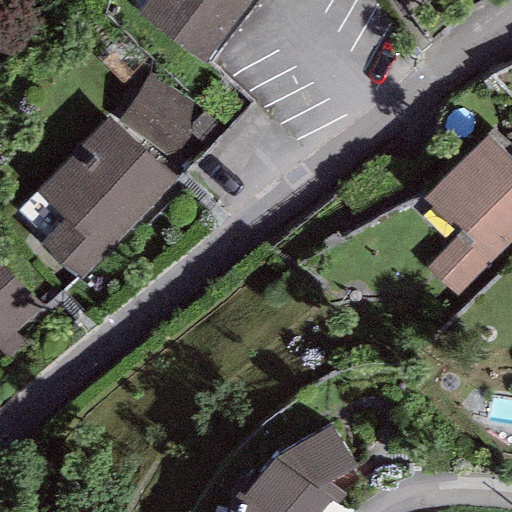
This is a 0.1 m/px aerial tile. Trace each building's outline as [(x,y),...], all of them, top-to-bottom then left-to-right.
[(204,63),(249,1),(247,0),(147,0),(137,14),(204,63)] [(204,114),(150,76),(118,120),(172,159),(204,114)] [(175,180),(107,116),(36,192),(63,218),(39,244),(79,281),(175,180)] [(457,297),(511,240),(511,158),(486,134),(423,199),(459,234),(426,268),(457,297)] [(44,308),(0,258),(0,353),(6,360),(24,344),(15,333),(44,308)] [(230,502),(227,511),(333,511),(345,495),(331,483),(357,466),(332,428),(275,459),(230,502)]
